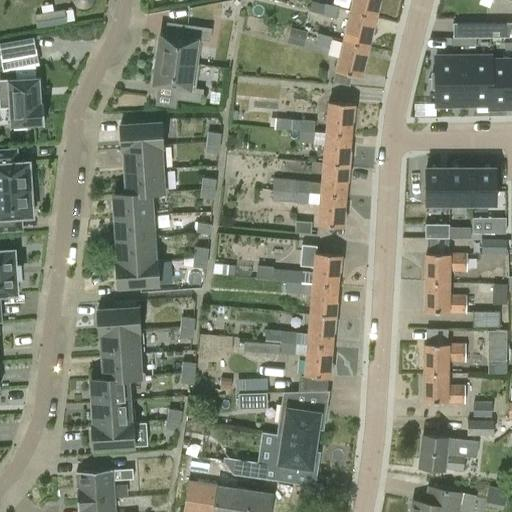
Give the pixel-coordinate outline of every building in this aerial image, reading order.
[(352,0),(350,9),(376,16),(379,0),(352,0)] [(44,13),(35,14),(37,28),(67,23),(64,9),(63,9),(62,6),(62,3),(51,5),(51,8),(44,10),(44,13)] [(326,3),(323,15),(335,18),(338,7),(326,3)] [(350,9),(343,39),(369,45),(376,16),(350,9)] [(497,22),(452,22),(453,37),(463,37),(475,37),(497,36),(497,22)] [(160,33),(157,58),(192,63),(197,64),(200,40),(209,41),(211,28),(186,24),(185,37),(160,33)] [(287,43),(303,47),(307,32),(291,28),(287,43)] [(331,36),(329,35),(318,33),(316,44),(328,47),(331,36)] [(453,37),(450,37),(451,45),(463,45),(463,37),(453,37)] [(475,37),(463,37),(463,45),(475,45),(475,37)] [(361,76),(369,45),(343,39),(335,69),(361,76)] [(35,49),(0,55),(3,70),(15,68),(16,77),(7,78),(10,125),(14,124),(14,128),(26,127),(26,124),(44,122),(43,101),(40,101),(39,76),(35,76),(34,64),(38,63),(35,49)] [(490,55),(463,56),(463,105),(489,104),(490,104),(489,59),(491,59),(490,55)] [(435,73),(431,73),(431,88),(435,88),(435,105),(463,105),(463,56),(435,56),(435,73)] [(197,64),(192,63),(157,58),(153,83),(178,86),(176,99),(201,102),(203,88),(194,87),(197,64)] [(490,104),(489,104),(489,108),(511,108),(511,59),(491,59),(489,59),(490,104)] [(329,101),(326,132),(351,134),(352,119),(353,119),(355,103),(329,101)] [(120,124),(121,148),(163,145),(162,122),(120,124)] [(312,143),(314,131),(299,130),(298,142),(312,143)] [(219,142),(220,132),(207,131),(206,141),(219,142)] [(326,132),(323,162),(349,164),(351,149),(350,148),(351,134),(326,132)] [(219,142),(206,141),(205,151),(218,153),(219,144),(219,142)] [(163,146),(163,145),(121,148),(121,149),(124,148),(125,170),(167,168),(165,146),(163,146)] [(0,189),(34,188),(33,172),(29,173),(28,161),(17,161),(16,149),(0,149),(0,189)] [(323,162),(322,181),(274,177),(273,188),(346,194),(347,179),(348,180),(349,164),(323,162)] [(425,203),(449,203),(449,167),(425,167),(425,203)] [(471,167),(449,167),(449,203),(471,203),(471,167)] [(471,167),(471,203),(495,203),(495,167),(471,167)] [(167,168),(125,170),(126,192),(113,193),(113,194),(155,191),(155,190),(168,190),(167,168)] [(202,177),(201,187),(214,188),(215,178),(202,177)] [(200,197),(213,199),(214,188),(201,187),(200,197)] [(34,188),(0,189),(0,230),(21,229),(20,216),(32,215),(31,203),(35,203),(34,188)] [(344,209),(346,194),(273,188),(272,200),(320,204),(318,223),(344,226),(345,209),(344,209)] [(113,194),(115,217),(156,214),(155,191),(113,194)] [(158,237),(156,214),(115,217),(116,240),(158,237)] [(471,231),(505,229),(504,214),(470,216),(471,231)] [(293,219),(292,232),(309,232),(310,220),(293,219)] [(195,232),(210,233),(211,223),(196,222),(195,232)] [(425,237),(449,237),(449,227),(449,223),(425,223),(425,237)] [(159,259),(158,237),(116,240),(117,261),(115,261),(115,263),(157,260),(157,259),(159,259)] [(506,253),(506,239),(481,238),(481,253),(506,253)] [(314,266),(313,271),(272,269),(271,280),(285,280),(338,284),(339,270),(340,270),(341,253),(315,251),(316,245),(302,244),(299,265),(314,266)] [(194,246),(193,256),(207,258),(208,247),(194,246)] [(0,315),(0,312),(0,293),(16,293),(15,277),(19,277),(19,265),(15,265),(14,249),(0,249),(0,315)] [(449,282),(449,271),(465,271),(466,253),(425,252),(425,281),(449,282)] [(207,258),(193,256),(192,266),(206,268),(207,258)] [(158,283),(157,260),(115,263),(116,286),(158,283)] [(214,263),(213,273),(250,276),(251,267),(214,263)] [(311,294),(310,313),(336,315),(337,299),(336,299),(338,284),(285,280),(285,292),(311,294)] [(465,294),(449,294),(449,282),(425,281),(424,310),(448,311),(465,311),(465,294)] [(490,282),(489,301),(505,302),(506,282),(490,282)] [(101,332),(143,330),(143,329),(141,330),(139,305),(98,308),(99,332),(101,332)] [(472,326),(499,327),(499,311),(472,310),(472,326)] [(310,313),(307,343),(332,345),(333,330),(335,330),(336,315),(310,313)] [(180,316),(179,326),(194,327),(194,317),(180,316)] [(193,337),(194,327),(179,326),(178,336),(193,337)] [(422,328),(422,340),(462,341),(463,329),(422,328)] [(296,342),(296,330),(265,329),(264,340),(280,341),(296,342)] [(101,332),(103,355),(144,352),(143,330),(101,332)] [(296,342),(280,341),(280,342),(264,341),(244,340),(243,351),(295,354),(296,342)] [(448,372),(448,360),(464,361),(465,343),(448,343),(424,342),(424,371),(448,372)] [(331,360),(332,345),(307,343),(305,374),(331,376),(332,360),(331,360)] [(146,375),(144,352),(103,355),(104,377),(133,375),(146,375)] [(488,360),(487,372),(505,373),(505,360),(488,360)] [(182,361),(181,372),(195,373),(196,362),(182,361)] [(464,384),(448,384),(448,372),(424,371),(423,400),(464,401),(464,384)] [(195,373),(181,372),(180,382),(194,383),(195,373)] [(133,375),(104,377),(91,378),(92,401),(134,399),(133,375)] [(249,379),(237,380),(238,393),(240,393),(249,393),(249,379)] [(285,421),(283,432),(316,436),(317,428),(323,429),(329,389),(284,383),(284,384),(290,385),(289,395),(282,394),(279,420),(285,421)] [(249,393),(240,393),(240,406),(266,405),(265,393),(249,393)] [(134,399),(92,401),(94,423),(91,423),(91,424),(133,422),(133,421),(135,421),(134,399)] [(473,401),(473,416),(491,416),(491,402),(473,401)] [(168,408),(166,418),(180,420),(182,410),(168,408)] [(180,420),(166,418),(165,429),(179,430),(180,420)] [(465,435),(490,435),(492,435),(493,420),(466,419),(465,435)] [(135,445),(133,422),(91,424),(93,448),(135,445)] [(314,449),(316,436),(283,432),(281,447),(275,446),(272,466),(278,467),(276,479),(315,485),(320,450),(314,449)] [(462,471),(464,455),(476,457),(478,440),(422,433),(419,465),(462,471)] [(236,458),(234,473),(263,477),(265,461),(257,460),(236,458)] [(77,499),(114,496),(112,468),(76,471),(77,486),(76,486),(77,499)] [(133,478),(132,468),(120,468),(120,479),(133,478)] [(183,511),(269,511),(272,492),(217,483),(217,485),(189,480),(183,511)] [(425,502),(414,499),(410,511),(457,511),(458,509),(471,511),(474,495),(429,486),(425,502)] [(114,511),(114,496),(77,499),(77,511),(114,511)]
